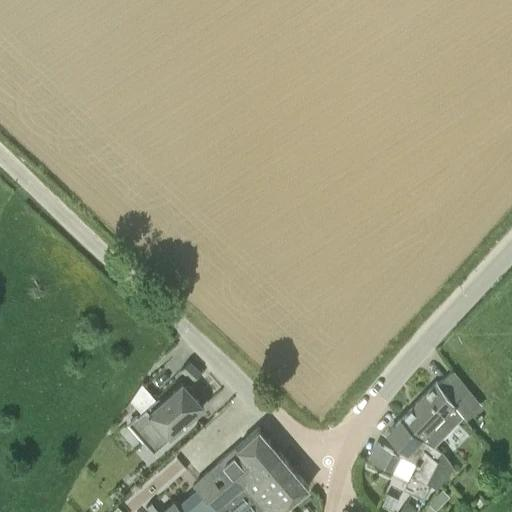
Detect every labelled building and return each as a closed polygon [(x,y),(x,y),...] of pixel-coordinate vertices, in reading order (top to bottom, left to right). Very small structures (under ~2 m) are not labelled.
[(192,378),(199,371),(189,361),(182,369),(192,378)] [(418,436),(433,444),(463,414),(437,381),(400,418),(418,436)] [(203,406),(182,382),(160,401),(157,397),(155,399),(141,382),(129,399),(140,412),(130,421),(154,449),(169,436),(203,406)] [(134,405),(130,400),(125,407),(128,410),(134,405)] [(441,450),(433,444),(418,436),(400,418),(386,433),(399,445),(396,451),(377,442),(369,458),(393,470),(401,454),(415,461),(409,473),(402,488),(423,498),(430,483),(437,487),(453,466),(441,450)] [(169,511),(212,511),(240,488),(280,453),(258,427),(194,484),(198,488),(169,511)] [(240,488),(259,510),(260,511),(277,511),(308,486),(280,453),(240,488)] [(230,511),(257,511),(259,510),(240,488),(212,511),(221,511),(226,508),(230,511)] [(399,511),(414,511),(416,509),(407,502),(399,511)]
